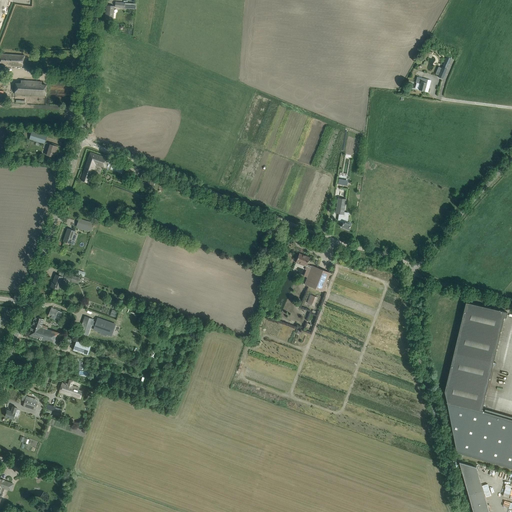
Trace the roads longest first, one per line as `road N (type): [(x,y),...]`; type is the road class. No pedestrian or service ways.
road 1 (unclassified): [(414,268),(80,140)]
road 2 (unclassified): [(462,511),(411,316),(414,268)]
road 3 (unclassified): [(25,303),(80,140)]
road 4 (unclassified): [(414,268),(511,153)]
road 5 (unclassified): [(80,140),(93,0)]
